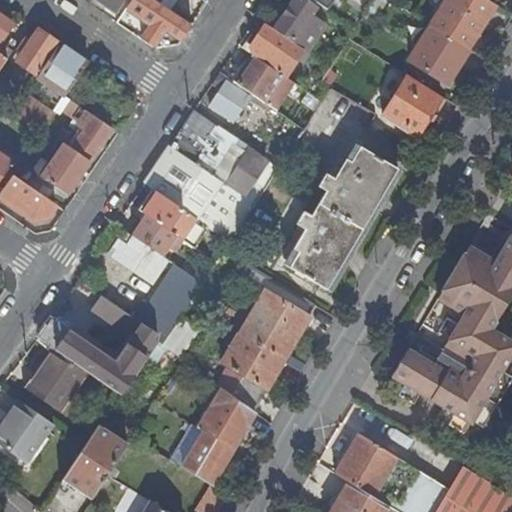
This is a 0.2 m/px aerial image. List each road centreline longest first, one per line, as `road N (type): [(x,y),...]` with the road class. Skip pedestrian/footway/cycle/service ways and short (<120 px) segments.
road 1 (residential): [(251,511),(511,81)]
road 2 (residential): [(174,92),(48,272)]
road 3 (residential): [(39,0),(174,92)]
